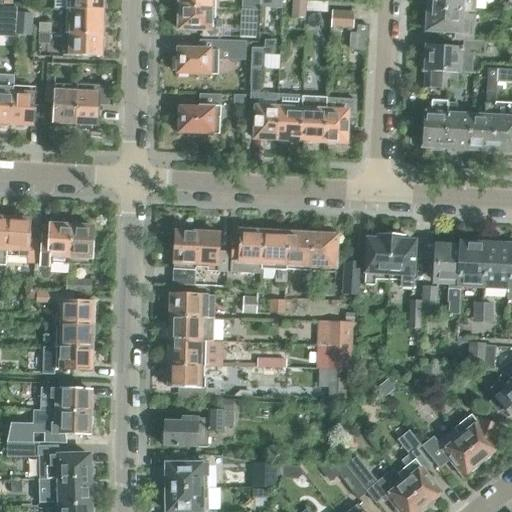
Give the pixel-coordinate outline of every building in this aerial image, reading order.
[(66,0),(66,10),(71,10),(102,11),(102,0),(66,0)] [(211,8),(215,9),(214,0),(179,0),(179,6),(211,8)] [(260,6),(260,1),(259,0),(242,0),(242,9),(259,9),(259,8),(260,6)] [(292,0),(291,18),(305,19),(305,0),(292,0)] [(427,0),(427,9),(461,11),(473,12),(474,2),(473,0),(427,0)] [(327,13),(327,3),(306,2),(306,12),(327,13)] [(202,36),(221,37),(222,18),(214,17),(215,9),(211,8),(179,6),(179,29),(202,30),(202,36)] [(240,23),(255,24),(256,10),(241,9),(240,23)] [(425,31),(453,33),(452,40),(461,41),(473,42),(475,12),(473,12),(461,11),(427,9),(425,31)] [(66,10),(66,34),(70,34),(70,33),(101,34),(102,11),(71,10),(66,10)] [(15,29),(31,30),(32,13),(16,12),(15,29)] [(352,25),(353,13),(332,12),(331,24),(352,25)] [(51,34),(51,24),(39,24),(38,34),(51,34)] [(101,57),(101,48),(103,46),(103,40),(101,38),(101,34),(70,33),(70,34),(66,34),(65,56),(101,57)] [(39,36),(39,47),(50,47),(50,36),(39,36)] [(175,62),(175,63),(175,65),(175,66),(176,67),(177,69),(177,73),(210,74),(210,75),(217,75),(217,62),(218,59),(233,60),(245,60),(246,42),(217,41),(199,41),(199,50),(178,49),(178,58),(177,59),(176,60),(175,62)] [(251,49),(250,69),(262,69),(263,56),(273,56),(275,41),(264,41),(264,49),(251,49)] [(472,54),(483,54),(484,42),(473,42),(461,41),(461,49),(425,47),(424,71),(425,71),(424,87),(435,88),(436,71),(448,71),(460,72),(471,73),(472,54)] [(250,94),(249,113),(256,113),(254,139),(263,139),(265,142),(271,142),(273,140),(276,140),(278,108),(278,104),(278,95),(266,94),(261,94),(262,69),(250,69),(250,94)] [(492,152),(494,116),(496,83),(497,70),(487,69),(486,105),(485,116),(470,115),(468,150),(492,152)] [(496,83),(511,83),(511,70),(497,70),(496,83)] [(436,71),(435,88),(437,88),(440,88),(447,88),(447,82),(448,71),(436,71)] [(448,71),(447,82),(459,83),(460,72),(448,71)] [(46,85),(46,100),(53,101),(51,124),(60,124),(60,126),(73,127),(73,125),(75,93),(64,92),(64,86),(46,85)] [(12,93),(11,93),(9,125),(32,127),(34,88),(13,87),(12,93)] [(73,125),(73,127),(87,128),(87,126),(95,127),(97,105),(106,106),(107,88),(76,87),(75,93),(73,125)] [(0,124),(9,125),(11,93),(0,92),(0,124)] [(179,108),(179,134),(213,135),(219,136),(220,96),(199,95),(199,109),(179,108)] [(278,108),(276,140),(277,140),(286,141),(288,143),(295,143),(297,141),(300,141),(302,109),(302,105),(303,98),(302,98),(302,96),(278,95),(278,104),(278,108)] [(245,109),(245,96),(233,96),(233,108),(245,109)] [(302,109),(300,141),(302,142),(304,144),(311,144),(313,142),(323,143),(325,143),(327,111),(327,107),(326,107),(327,100),(303,98),(302,105),(302,109)] [(327,111),(325,143),(326,143),(328,145),(335,145),(337,143),(346,144),(347,117),(355,118),(356,101),(327,100),(326,107),(327,107),(327,111)] [(511,100),(509,101),(504,105),(503,117),(494,116),(492,152),(511,152),(511,100)] [(422,148),(444,149),(447,103),(433,102),(432,113),(423,113),(422,148)] [(444,149),(468,150),(470,115),(455,115),(456,104),(447,103),(444,149)] [(7,219),(5,251),(4,267),(5,267),(6,256),(18,256),(18,258),(28,258),(30,220),(7,219)] [(37,265),(48,266),(48,264),(57,265),(57,259),(68,259),(70,226),(48,225),(47,245),(38,245),(37,265)] [(93,228),(70,226),(68,259),(81,260),(81,266),(90,266),(93,228)] [(238,243),(230,243),(229,276),(261,277),(261,269),(263,233),(238,231),(238,243)] [(175,233),(173,271),(173,286),(195,287),(195,272),(197,234),(175,233)] [(288,234),(263,233),(261,269),(275,270),(274,293),(285,294),(286,271),(288,234)] [(208,272),(217,273),(226,273),(228,253),(218,252),(219,235),(197,234),(195,272),(196,272),(196,271),(196,266),(208,267),(208,272)] [(309,295),(310,273),(312,235),(288,234),(286,271),(298,271),(297,295),(309,295)] [(336,236),(312,235),(310,273),(323,273),(334,273),(336,236)] [(366,238),(364,284),(376,285),(376,279),(388,280),(390,240),(366,238)] [(478,240),(461,239),(461,247),(459,284),(459,289),(484,290),(484,285),(486,245),(478,244),(478,240)] [(415,241),(390,240),(388,280),(402,281),(401,287),(412,287),(415,241)] [(484,285),(484,290),(508,291),(508,286),(509,250),(510,242),(494,241),(494,245),(486,245),(484,285)] [(450,243),(433,242),(433,258),(435,258),(434,282),(448,282),(447,303),(448,303),(448,315),(458,315),(459,289),(459,284),(461,247),(450,247),(450,243)] [(359,284),(360,260),(348,260),(347,298),(356,298),(357,284),(359,284)] [(90,294),(91,281),(67,280),(67,293),(90,294)] [(25,300),(36,301),(37,293),(37,289),(37,288),(33,283),(25,283),(25,300)] [(334,296),(334,285),(323,284),(323,295),(334,296)] [(437,288),(436,288),(422,287),(421,302),(420,314),(436,315),(437,288)] [(93,326),(93,304),(73,304),(73,294),(37,293),(36,301),(36,303),(55,304),(55,313),(61,313),(61,326),(93,326)] [(208,297),(170,296),(170,320),(202,321),(202,319),(206,319),(206,307),(208,307),(208,297)] [(242,312),(256,313),(257,296),(243,296),(242,312)] [(285,301),(272,300),(269,304),(269,314),(285,315),(285,301)] [(420,331),(420,314),(421,302),(409,301),(408,330),(420,331)] [(474,316),(483,316),(483,305),(475,305),(474,316)] [(483,305),(483,316),(494,317),(495,306),(483,305)] [(354,314),(345,313),(344,323),(354,323),(354,314)] [(202,321),(170,320),(169,342),(205,344),(206,319),(202,319),(202,321)] [(350,347),(351,324),(318,323),(317,345),(350,347)] [(92,349),(93,326),(61,326),(61,348),(92,349)] [(485,370),(486,346),(485,346),(485,344),(469,343),(469,339),(457,338),(456,344),(468,345),(467,369),(485,370)] [(205,344),(169,342),(168,365),(216,367),(217,357),(205,357),(205,344)] [(318,346),(318,370),(354,371),(355,348),(318,346)] [(495,347),(486,346),(485,370),(493,371),(495,347)] [(92,372),(92,349),(61,348),(60,362),(54,362),(54,371),(92,372)] [(216,367),(168,365),(167,389),(177,389),(177,399),(204,400),(205,390),(206,390),(206,380),(204,380),(204,368),(216,368),(216,367)] [(421,366),(420,376),(432,377),(432,366),(421,366)] [(354,371),(318,370),(317,388),(327,389),(327,399),(352,400),(354,371)] [(420,376),(420,386),(431,387),(432,378),(432,377),(420,376)] [(387,380),(378,387),(385,396),(394,389),(387,380)] [(511,385),(507,390),(499,381),(489,389),(495,397),(488,402),(497,413),(503,407),(511,417),(511,385)] [(59,401),(59,411),(91,412),(92,392),(50,390),(50,383),(41,383),(40,400),(59,401)] [(232,395),(232,399),(250,400),(251,390),(239,390),(232,395)] [(196,447),(207,448),(208,431),(222,432),(223,422),(232,423),(232,401),(215,400),(214,412),(209,412),(208,419),(183,419),(183,422),(164,421),(163,446),(196,447)] [(59,411),(54,411),(54,424),(38,424),(38,429),(14,429),(14,443),(7,443),(6,444),(38,445),(39,445),(40,434),(91,435),(91,412),(59,411)] [(453,429),(459,437),(479,462),(497,448),(495,445),(502,427),(478,418),(477,422),(471,414),(453,429)] [(479,462),(459,437),(453,429),(445,435),(438,441),(434,436),(423,445),(440,468),(450,460),(462,475),(479,462)] [(401,461),(406,467),(398,474),(405,482),(425,509),(434,502),(432,500),(441,493),(424,470),(430,465),(418,449),(423,446),(410,430),(398,439),(410,454),(401,461)] [(47,479),(90,478),(90,455),(46,456),(38,457),(38,445),(6,444),(6,457),(38,458),(38,468),(47,468),(47,479)] [(367,493),(378,484),(356,457),(346,465),(367,493)] [(275,464),(270,464),(260,463),(252,463),(252,488),(275,488),(275,464)] [(206,464),(166,465),(166,488),(207,488),(206,477),(206,464)] [(358,500),(367,493),(346,465),(345,466),(333,469),(358,500)] [(390,480),(381,487),(399,511),(421,511),(425,509),(405,482),(398,474),(390,480)] [(54,504),(91,504),(90,478),(47,479),(47,491),(54,491),(54,504)] [(8,491),(22,491),(22,482),(8,482),(8,491)] [(215,511),(207,511),(207,501),(207,488),(166,488),(166,511),(193,511),(192,511),(215,511)] [(270,499),(269,490),(256,490),(252,490),(252,499),(270,499)] [(289,499),(282,490),(275,495),(282,505),(289,499)]
